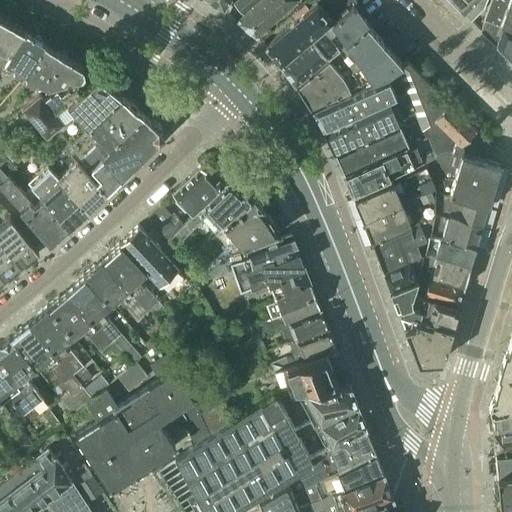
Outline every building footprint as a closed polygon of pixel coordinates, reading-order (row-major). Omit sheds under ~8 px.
[(210,0),(223,9),(229,0),(210,0)] [(242,0),(234,8),(241,16),(259,0),(242,0)] [(257,35),(258,35),(296,0),(259,0),(241,16),(239,19),(257,35)] [(311,37),(330,20),(332,18),(316,0),(315,0),(266,44),(281,63),(311,37)] [(451,0),(471,20),(483,9),(486,0),(451,0)] [(511,0),(493,0),(486,19),(511,28),(511,0)] [(366,22),(352,3),(351,3),(332,18),(330,20),(344,40),(366,22)] [(0,67),(23,29),(0,15),(0,67)] [(481,30),(511,61),(511,28),(486,19),(481,30)] [(356,57),(359,61),(384,42),(366,22),(344,40),(356,57)] [(12,67),(25,75),(45,42),(23,29),(0,67),(0,70),(7,75),(12,67)] [(326,55),(311,37),(281,63),(295,81),(326,55)] [(58,50),(45,42),(25,75),(35,81),(38,78),(46,83),(50,78),(55,81),(83,75),(84,72),(83,65),(69,56),(68,53),(61,49),(58,50)] [(360,64),(371,79),(387,72),(397,65),(401,62),(384,42),(359,61),(360,64)] [(327,57),(297,84),(310,105),(349,88),(342,74),(327,57)] [(356,57),(349,62),(353,68),(360,64),(359,61),(356,57)] [(488,204),(486,203),(497,165),(499,166),(499,164),(461,152),(463,144),(461,142),(476,127),(411,62),(407,58),(401,62),(397,65),(421,127),(432,116),(455,140),(455,143),(454,142),(451,150),(454,151),(452,162),(457,163),(453,177),(441,177),(443,182),(434,185),(435,200),(434,212),(446,215),(457,218),(481,225),(488,204)] [(19,104),(44,130),(53,141),(61,133),(68,141),(77,133),(122,94),(120,92),(119,88),(118,87),(114,84),(113,84),(109,84),(99,75),(83,88),(80,84),(78,82),(72,87),(69,83),(57,93),(53,89),(41,99),(34,91),(19,104)] [(322,128),(323,128),(387,97),(379,78),(349,90),(311,108),(322,128)] [(77,133),(68,141),(65,144),(85,167),(144,112),(122,94),(77,133)] [(396,117),(387,97),(323,128),(333,148),(396,117)] [(163,131),(162,131),(162,130),(162,129),(162,128),(162,127),(161,126),(161,125),(160,125),(160,124),(159,123),(158,123),(158,122),(157,122),(156,121),(155,121),(154,121),(153,121),(152,121),(144,112),(85,167),(94,177),(104,189),(120,174),(162,133),(163,131)] [(417,139),(421,137),(414,121),(407,124),(405,119),(399,121),(408,140),(416,136),(417,139)] [(335,151),(344,171),(407,142),(398,121),(335,151)] [(426,135),(421,137),(417,139),(426,158),(434,154),(426,135)] [(415,138),(407,142),(344,171),(352,192),(389,177),(387,173),(423,159),(415,138)] [(94,177),(85,167),(65,144),(47,160),(86,205),(104,189),(94,177)] [(0,162),(8,156),(0,147),(0,184),(49,239),(68,222),(41,195),(34,186),(25,193),(8,173),(3,178),(0,175),(0,162)] [(41,195),(68,222),(86,205),(47,160),(28,178),(34,186),(41,195)] [(425,162),(354,195),(362,216),(430,185),(433,184),(425,162)] [(159,228),(165,235),(226,179),(218,172),(217,171),(216,171),(215,172),(208,165),(209,163),(200,163),(200,164),(188,176),(171,191),(172,192),(171,193),(184,204),(175,215),(160,202),(146,214),(159,228)] [(231,179),(226,179),(165,235),(173,244),(200,219),(196,215),(200,211),(211,223),(183,250),(187,255),(215,229),(215,228),(250,197),(231,179)] [(362,216),(371,238),(410,221),(410,220),(427,213),(433,194),(430,185),(362,216)] [(252,195),(250,197),(215,228),(215,229),(229,244),(209,263),(199,272),(202,276),(226,254),(231,250),(277,233),(280,231),(267,212),(266,212),(252,195)] [(0,221),(0,237),(20,262),(20,263),(31,254),(29,252),(33,248),(33,249),(34,249),(35,249),(36,249),(37,249),(38,248),(10,213),(0,221)] [(441,234),(475,245),(481,225),(457,218),(446,215),(441,234)] [(138,223),(118,241),(144,270),(148,275),(149,274),(175,300),(183,292),(199,275),(182,258),(178,262),(138,223)] [(382,268),(419,252),(415,240),(425,236),(422,229),(412,233),(408,225),(372,242),(382,268)] [(433,255),(469,266),(475,246),(475,245),(441,234),(429,231),(423,252),(433,255)] [(231,250),(226,254),(230,265),(247,259),(250,266),(297,249),(291,233),(279,237),(277,233),(231,250)] [(0,272),(3,276),(14,268),(12,265),(16,262),(16,263),(17,262),(18,263),(18,262),(19,263),(20,262),(0,237),(0,272)] [(148,275),(144,270),(118,241),(100,258),(147,309),(148,308),(155,314),(161,309),(158,305),(162,301),(142,280),(148,275)] [(250,266),(247,259),(230,265),(239,289),(256,282),(303,265),(297,249),(250,266)] [(419,252),(382,268),(390,288),(409,279),(415,277),(419,252)] [(422,264),(429,266),(432,255),(426,253),(422,264)] [(433,255),(428,275),(463,286),(469,266),(433,255)] [(100,258),(83,274),(108,302),(113,308),(123,299),(139,316),(147,309),(100,258)] [(310,283),(303,265),(256,282),(257,284),(246,288),(245,293),(246,297),(270,287),(273,297),(310,283)] [(113,308),(108,302),(83,274),(66,290),(130,363),(141,354),(122,333),(106,315),(113,308)] [(457,306),(459,302),(463,286),(428,275),(422,296),(457,306)] [(409,279),(390,288),(389,288),(396,307),(411,302),(409,279)] [(282,320),(319,306),(310,283),(273,297),(278,309),(263,314),(264,317),(253,322),(257,334),(279,325),(283,324),(282,320)] [(66,290),(48,304),(72,333),(81,325),(107,355),(115,348),(129,364),(130,363),(66,290)] [(419,307),(417,315),(451,326),(457,306),(422,296),(419,307)] [(72,333),(48,304),(29,319),(83,384),(93,377),(85,365),(64,340),(72,333)] [(290,343),(296,340),(328,328),(321,309),(283,324),(279,325),(283,337),(288,336),(290,343)] [(442,359),(451,326),(417,315),(411,313),(409,319),(400,316),(417,361),(425,361),(442,359)] [(29,319),(10,334),(34,365),(43,358),(63,383),(68,389),(59,396),(72,412),(85,401),(97,420),(121,405),(117,400),(107,384),(109,383),(102,373),(84,386),(83,384),(29,319)] [(274,369),(326,350),(335,347),(328,328),(296,340),(290,343),(294,353),(272,362),(274,369)] [(156,332),(145,341),(150,347),(161,338),(156,332)] [(501,370),(511,368),(511,332),(502,365),(501,370)] [(34,365),(10,334),(0,341),(0,362),(35,407),(36,407),(52,427),(60,422),(49,407),(51,406),(25,372),(34,365)] [(267,351),(263,340),(256,342),(260,354),(267,351)] [(340,386),(326,350),(274,369),(282,388),(288,386),(306,386),(305,384),(340,386)] [(180,422),(193,442),(231,418),(215,390),(196,401),(183,381),(169,357),(151,368),(155,375),(117,400),(121,405),(97,420),(78,433),(107,482),(130,468),(133,472),(151,461),(149,457),(171,444),(155,418),(172,408),(180,422)] [(128,389),(147,374),(137,361),(118,376),(128,389)] [(0,362),(0,392),(4,390),(19,409),(22,406),(28,413),(35,407),(0,362)] [(511,368),(501,370),(493,396),(492,400),(492,406),(492,410),(511,406),(511,368)] [(305,384),(306,386),(288,386),(282,388),(277,390),(316,457),(316,458),(337,445),(367,429),(350,386),(348,382),(340,386),(305,384)] [(252,499),(288,475),(300,468),(316,457),(277,390),(261,399),(231,418),(193,442),(154,468),(182,511),(233,511),(235,511),(252,499)] [(511,406),(492,410),(494,433),(511,430),(511,406)] [(305,484),(340,468),(375,450),(367,429),(337,445),(316,458),(316,457),(300,468),(305,484)] [(495,451),(495,453),(511,450),(511,430),(494,433),(495,451)] [(16,436),(22,443),(29,438),(24,431),(16,436)] [(8,442),(3,446),(10,456),(16,452),(8,442)] [(37,464),(29,471),(47,497),(57,511),(93,511),(92,510),(53,451),(47,444),(32,457),(37,464)] [(383,471),(375,450),(340,468),(305,484),(310,501),(383,471)] [(511,450),(495,453),(497,474),(511,472),(511,450)] [(77,467),(84,478),(92,473),(85,463),(77,467)] [(0,511),(27,511),(47,497),(29,471),(0,494),(0,511)] [(344,511),(384,500),(393,497),(383,471),(310,501),(299,505),(288,475),(252,499),(261,511),(344,511)] [(511,472),(497,474),(499,501),(511,499),(511,472)] [(103,491),(92,473),(84,478),(78,482),(89,500),(103,491)] [(236,511),(261,511),(252,499),(235,511),(236,511)] [(511,511),(511,499),(499,501),(500,511),(511,511)] [(388,511),(384,500),(344,511),(388,511)]
